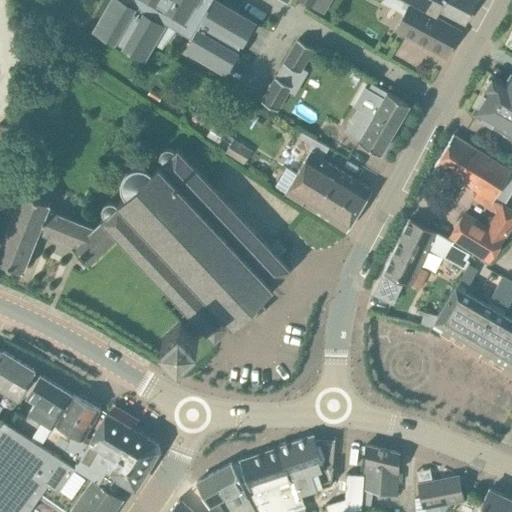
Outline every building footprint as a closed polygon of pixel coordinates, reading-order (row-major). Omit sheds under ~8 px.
[(196,0),(131,0),(129,4),(122,0),(112,0),(95,28),(143,57),(153,41),(162,47),(177,26),(194,36),(188,47),(226,69),(254,21),(217,0),(215,0),(210,9),(196,1),(196,0)] [(407,2),(402,0),(382,0),(381,2),(403,13),(397,30),(447,56),(460,31),(435,18),(407,2)] [(402,0),(407,2),(435,18),(439,10),(464,23),(475,0),(402,0)] [(300,72),(314,48),(298,39),(284,63),(300,72)] [(101,48),(90,42),(83,54),(94,60),(101,48)] [(511,75),(507,84),(495,77),(494,78),(490,80),(486,86),(486,90),(485,92),(487,93),(474,113),(511,136),(511,75)] [(277,110),(291,86),(276,77),(262,101),(277,110)] [(387,92),(372,83),(369,89),(365,87),(355,104),(359,106),(345,130),(360,138),(359,139),(380,152),(410,104),(388,90),(387,92)] [(0,137),(19,142),(22,130),(0,124),(0,137)] [(492,200),(510,170),(453,134),(435,164),(492,200)] [(303,146),(311,151),(285,191),(346,229),(371,189),(322,157),(323,156),(324,156),(329,147),(310,135),(303,146)] [(0,149),(1,150),(16,153),(19,142),(0,137),(0,149)] [(233,138),(225,152),(244,164),(252,150),(233,138)] [(94,227),(75,245),(73,247),(90,265),(118,238),(193,317),(185,324),(181,320),(162,337),(180,356),(199,339),(195,334),(202,327),(214,340),(232,323),(233,324),(274,285),(273,284),(291,268),(196,167),(200,163),(192,154),(188,158),(178,147),(174,150),(172,149),(171,148),(170,148),(168,148),(167,148),(165,148),(164,149),(163,150),(162,151),(161,152),(160,153),(160,155),(160,156),(160,158),(160,159),(161,161),(162,162),(160,164),(160,163),(152,171),(150,169),(148,168),(145,166),(142,166),(139,165),(136,166),(133,166),(130,168),(128,169),(126,172),(124,174),(123,177),(122,180),(122,183),(122,186),(123,189),(124,191),(126,194),(118,202),(119,203),(117,204),(115,203),(114,202),(112,202),(111,202),(109,202),(108,202),(107,203),(105,204),(104,205),(103,206),(103,207),(102,209),(102,210),(102,212),(103,213),(103,214),(105,216),(101,219),(102,220),(94,227)] [(75,245),(94,227),(48,209),(51,203),(22,192),(0,247),(0,261),(23,271),(40,231),(75,245)] [(449,237),(488,262),(508,230),(508,222),(501,217),(493,220),(488,229),(464,214),(449,237)] [(452,240),(435,232),(408,219),(374,292),(393,301),(403,280),(420,288),(427,272),(418,268),(428,248),(464,269),(469,262),(465,260),(469,253),(450,243),(452,240)] [(468,265),(435,322),(511,367),(511,319),(502,314),(505,309),(506,310),(511,300),(511,282),(502,277),(489,300),(491,301),(488,305),(464,291),(466,286),(468,287),(478,271),(468,265)] [(420,324),(431,326),(436,315),(423,311),(420,324)] [(2,349),(0,351),(0,386),(17,397),(22,394),(37,370),(2,349)] [(11,421),(41,440),(71,391),(41,373),(28,395),(35,400),(29,410),(26,416),(17,411),(11,421)] [(84,452),(106,414),(91,438),(85,435),(101,408),(74,393),(56,424),(43,441),(62,454),(64,456),(73,461),(80,450),(84,452)] [(80,450),(73,461),(77,464),(93,475),(107,484),(114,474),(134,486),(142,474),(125,464),(122,468),(119,467),(121,461),(114,457),(132,428),(106,414),(84,452),(80,450)] [(10,422),(5,419),(0,424),(0,511),(27,511),(39,496),(63,511),(68,511),(69,511),(70,511),(111,511),(122,496),(107,485),(107,484),(93,475),(77,464),(73,461),(64,456),(62,454),(43,441),(42,443),(40,442),(41,440),(11,421),(10,422)] [(125,464),(142,474),(159,448),(158,443),(132,428),(114,457),(121,461),(119,467),(122,468),(125,464)] [(284,462),(288,460),(300,495),(302,494),(326,486),(333,483),(333,464),(324,467),(313,434),(278,447),(284,462)] [(371,507),(371,490),(397,496),(400,451),(366,443),(362,507),(371,507)] [(300,495),(288,460),(284,462),(278,447),(240,460),(231,463),(257,511),(306,511),(305,506),(306,506),(302,494),(300,495)] [(257,511),(231,463),(195,481),(208,506),(218,501),(224,511),(257,511)] [(443,511),(450,501),(462,499),(457,477),(433,481),(430,467),(417,470),(419,484),(423,507),(425,506),(426,511),(433,511),(434,511),(443,511)] [(511,511),(511,500),(487,489),(477,511),(511,511)] [(192,511),(178,499),(167,511),(192,511)]
